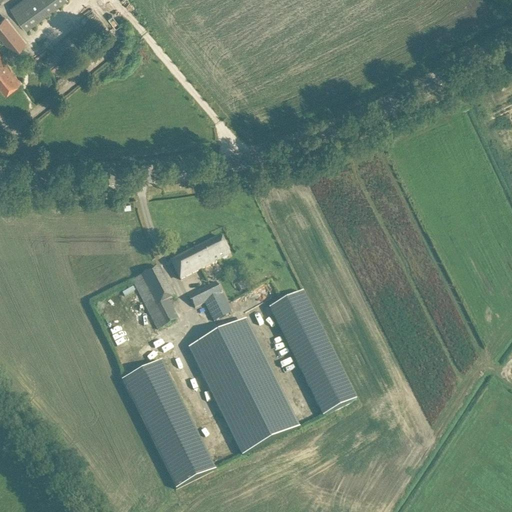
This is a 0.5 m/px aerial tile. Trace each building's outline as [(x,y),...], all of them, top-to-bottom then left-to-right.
[(17,0),(9,6),(24,28),(65,0),(17,0)] [(55,46),(96,13),(85,0),(84,0),(39,37),(48,47),(44,50),(49,57),(58,50),(55,46)] [(0,35),(14,52),(24,42),(4,19),(0,22),(0,35)] [(0,87),(5,94),(20,82),(9,67),(4,61),(4,60),(0,54),(0,87)] [(24,64),(28,69),(37,62),(33,57),(24,64)] [(230,256),(220,238),(171,262),(180,280),(230,256)] [(175,299),(159,268),(133,281),(158,331),(178,321),(169,302),(175,299)] [(238,272),(231,275),(237,286),(243,282),(238,272)] [(216,283),(206,288),(188,297),(194,309),(205,304),(214,322),(231,313),(216,283)] [(323,418),(356,401),(301,294),(269,310),(323,418)] [(236,326),(197,345),(244,442),(285,422),(236,326)] [(163,361),(122,380),(173,491),(214,472),(163,361)]
